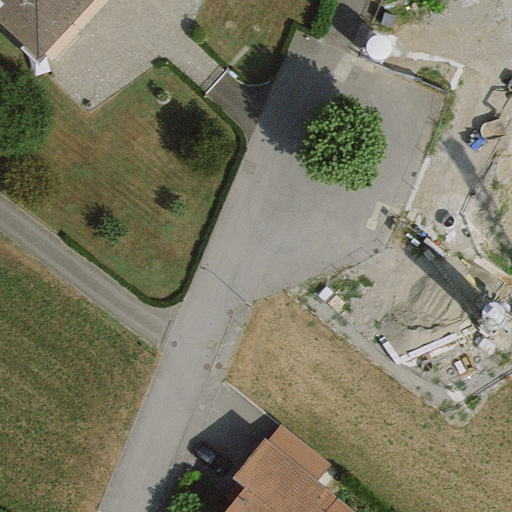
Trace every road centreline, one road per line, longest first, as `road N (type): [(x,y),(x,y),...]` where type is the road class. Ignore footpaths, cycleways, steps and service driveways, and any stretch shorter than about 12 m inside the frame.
road 1 (residential): [(121,511),(192,349),(285,188)]
road 2 (track): [(285,188),(511,361)]
